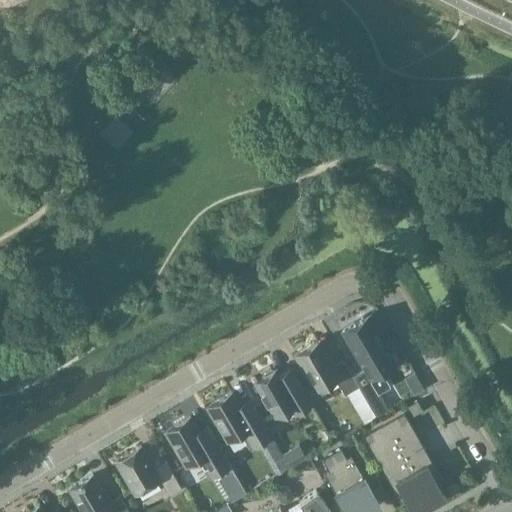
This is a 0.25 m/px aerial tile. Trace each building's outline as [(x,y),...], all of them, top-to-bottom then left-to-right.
[(370,379),(374,386),(378,392),(389,385),(382,372),(396,364),(368,316),(342,331),(370,379)] [(320,340),(294,355),(315,391),(335,379),(345,394),(359,386),(343,360),(335,365),(320,340)] [(264,376),(254,382),(274,417),(296,404),(300,410),(311,404),(290,368),(280,374),(277,369),(275,370),(271,369),(265,373),(264,376)] [(388,409),(378,392),(374,386),(363,393),(377,415),(388,409)] [(232,392),(207,406),(228,441),(241,433),(250,449),(272,436),(249,398),(239,404),(232,392)] [(417,400),(408,405),(413,414),(422,409),(417,400)] [(404,412),(363,436),(399,499),(405,495),(411,505),(440,489),(434,479),(440,475),(404,412)] [(190,416),(166,431),(186,466),(203,455),(214,474),(231,465),(207,424),(198,430),(190,416)] [(281,453),(289,466),(289,467),(306,457),(298,444),(281,453)] [(115,461),(134,493),(160,478),(169,495),(182,488),(166,461),(154,468),(141,446),(115,461)] [(328,470),(323,473),(346,511),(350,511),(358,508),(359,510),(367,506),(366,504),(376,498),(352,456),(347,459),(341,449),(322,460),(328,470)] [(93,474),(68,488),(82,511),(129,511),(120,496),(109,502),(93,474)] [(246,493),(240,477),(229,481),(234,497),(246,493)] [(329,511),(331,511),(316,490),(299,501),(304,508),(297,511),(281,511),(280,511),(329,511)]
